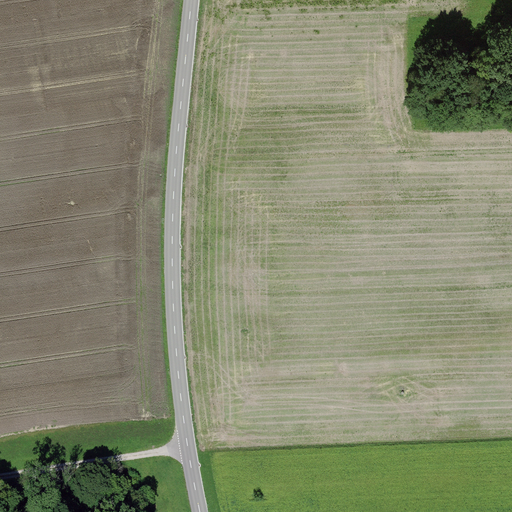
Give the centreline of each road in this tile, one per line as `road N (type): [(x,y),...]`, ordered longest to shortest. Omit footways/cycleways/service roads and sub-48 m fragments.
road 1 (tertiary): [(193,0),(174,301),(203,511)]
road 2 (track): [(0,477),(190,449)]
